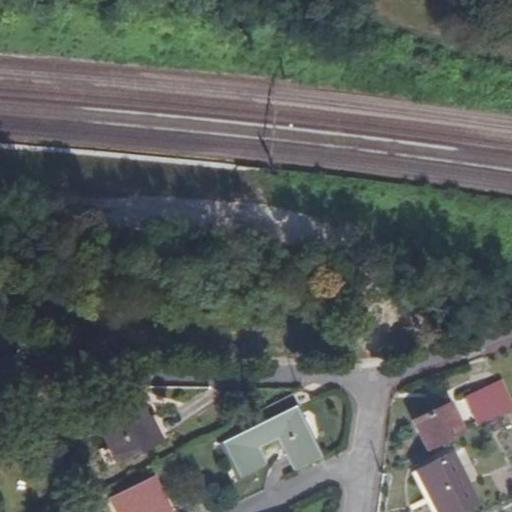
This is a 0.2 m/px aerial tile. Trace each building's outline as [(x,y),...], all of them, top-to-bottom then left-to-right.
[(472,425),(492,414),(480,387),(458,397),(472,425)] [(234,478),(262,463),(255,449),(277,437),(291,466),(318,451),(293,402),(216,441),(234,478)] [(408,418),(423,449),(457,432),(440,402),(408,418)] [(110,465),(150,444),(129,405),(90,425),(110,465)] [(432,511),(447,511),(470,500),(444,453),(411,470),(432,511)] [(114,511),(167,511),(149,475),(107,496),(114,511)]
